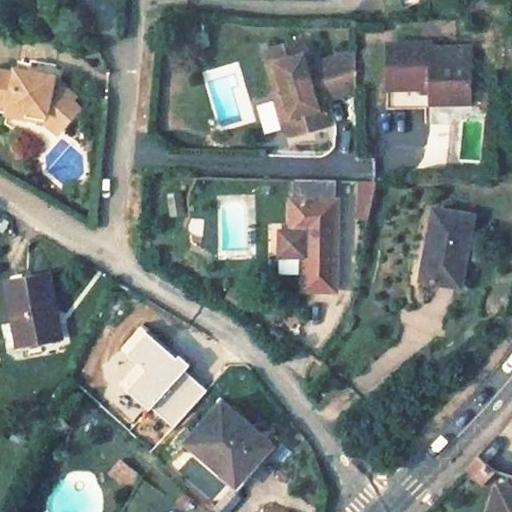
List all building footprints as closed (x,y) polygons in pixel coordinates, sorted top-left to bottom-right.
[(301,36),(259,51),(288,133),(331,118),(324,99),(355,88),(355,45),(310,61),(301,36)] [(389,40),(389,105),(395,105),(395,103),(425,103),(425,106),(431,106),(431,101),(431,90),(472,90),(473,46),(436,46),(436,40),(389,40)] [(0,102),(10,104),(48,110),(48,116),(61,126),(72,109),(63,103),(72,91),(54,78),(54,73),(15,67),(14,72),(0,70),(0,102)] [(431,101),(472,101),(472,90),(431,90),(431,101)] [(9,110),(48,116),(48,110),(10,104),(9,110)] [(336,178),(293,177),(292,226),(307,226),(306,285),(335,287),(336,178)] [(372,219),(372,182),(358,182),(357,219),(372,219)] [(475,212),(434,205),(420,277),(461,286),(475,212)] [(56,336),(46,271),(2,278),(13,343),(56,336)] [(272,444),(224,402),(188,441),(229,478),(247,458),(255,465),(272,444)] [(477,457),(469,472),(486,481),(494,466),(477,457)] [(141,475),(121,458),(109,473),(128,490),(141,475)] [(255,465),(247,458),(229,478),(237,485),(255,465)] [(511,511),(511,474),(501,471),(488,511),(511,511)] [(223,511),(228,511),(242,497),(231,487),(215,504),(223,511)]
